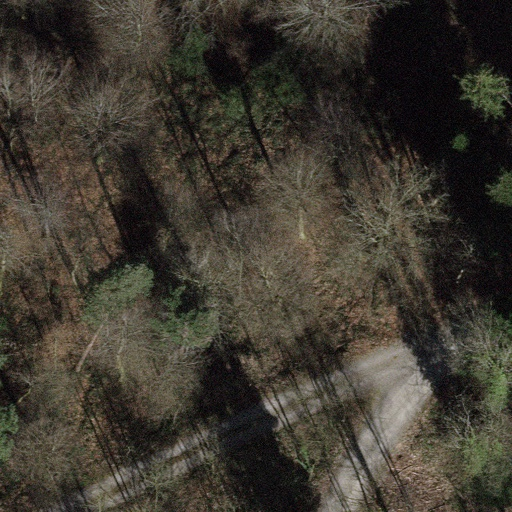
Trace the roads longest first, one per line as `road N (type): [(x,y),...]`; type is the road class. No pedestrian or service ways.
road 1 (track): [(95,511),(393,360)]
road 2 (track): [(393,360),(333,511)]
road 3 (track): [(511,310),(393,360)]
